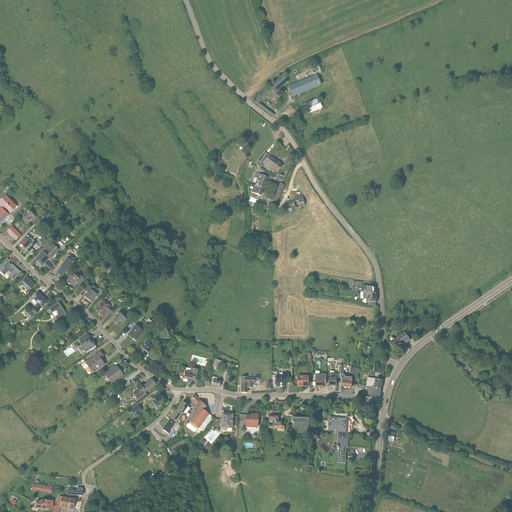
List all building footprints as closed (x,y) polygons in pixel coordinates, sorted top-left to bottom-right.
[(321,86),(316,75),(289,86),(293,97),(321,86)] [(268,87),(264,92),(268,95),(272,91),(274,94),(279,90),(273,83),(268,87)] [(265,96),(261,93),(255,100),(259,103),(265,96)] [(303,105),(307,114),(322,108),(318,98),(303,105)] [(268,155),(264,152),(258,160),(261,163),(268,155)] [(270,157),(268,156),(264,160),(265,161),(263,163),(262,164),(264,165),(265,166),(265,165),(271,169),(272,168),(277,172),(282,166),(274,159),(270,156),(270,157)] [(211,165),(214,168),(216,166),(219,163),(221,160),(218,157),(211,165)] [(268,178),(256,173),(254,178),(257,179),(254,186),(263,190),(268,179),(268,178)] [(270,180),(266,188),(274,190),(277,182),(270,180)] [(271,201),(272,201),(277,203),(284,185),(277,182),(274,190),(274,191),(271,201)] [(254,186),(248,201),(255,204),(257,200),(259,200),(261,196),(263,190),(254,186)] [(295,201),(298,200),(299,207),(305,206),(303,196),(301,197),(300,192),(296,193),(296,198),(294,198),(295,201)] [(16,207),(6,196),(0,201),(0,203),(4,208),(2,210),(0,211),(0,223),(8,216),(7,215),(9,213),(16,207)] [(28,210),(24,214),(21,218),(27,224),(32,219),(33,220),(36,217),(28,210)] [(43,216),(39,219),(39,218),(33,223),(36,226),(42,222),(41,221),(45,218),(43,216)] [(20,235),(12,227),(7,232),(15,240),(20,235)] [(29,247),(32,244),(34,241),(27,235),(25,238),(20,244),(25,249),(28,246),(29,247)] [(45,255),(49,258),(49,259),(58,250),(63,245),(59,241),(54,246),(48,252),(45,255)] [(45,250),(36,260),(42,265),(43,264),(45,266),(48,263),(46,261),(49,258),(45,255),(48,252),(54,246),(52,247),(48,243),(43,248),(45,250)] [(67,258),(57,273),(62,276),(64,272),(65,272),(73,262),(67,258)] [(8,276),(13,280),(17,276),(20,272),(12,264),(11,265),(8,263),(10,261),(7,259),(0,266),(0,271),(4,275),(8,271),(10,274),(8,276)] [(72,273),(69,277),(66,281),(73,288),(77,283),(80,285),(85,280),(79,275),(78,277),(73,273),(72,274),(72,273)] [(19,286),(26,294),(35,285),(27,278),(19,286)] [(369,293),(375,293),(375,287),(367,288),(367,285),(362,285),(362,287),(361,287),(361,282),(353,281),(352,286),(352,290),(357,290),(362,292),(363,292),(367,293),(369,293)] [(88,285),(87,287),(83,291),(87,293),(84,297),(91,302),(97,295),(95,293),(97,290),(92,285),(91,287),(88,285)] [(366,303),(371,302),(370,305),(376,306),(376,302),(375,293),(369,293),(367,293),(363,292),(363,299),(366,299),(366,303)] [(37,313),(44,305),(47,301),(38,293),(32,299),(37,303),(32,309),(37,313)] [(104,301),(100,306),(97,309),(103,314),(105,311),(110,315),(114,310),(110,306),(104,301)] [(58,303),(49,309),(52,314),(56,311),(58,315),(55,317),(58,322),(66,315),(67,316),(73,311),(70,307),(64,311),(61,307),(58,303)] [(127,320),(119,313),(112,321),(116,325),(120,320),(124,324),(127,320)] [(138,315),(136,317),(135,317),(131,322),(134,324),(138,319),(140,317),(138,315)] [(136,325),(134,327),(131,331),(133,332),(130,336),(136,341),(143,331),(136,325)] [(404,332),(399,336),(399,337),(405,344),(410,340),(407,336),(404,332)] [(88,335),(79,341),(86,352),(96,346),(93,342),(92,343),(89,340),(90,339),(88,335)] [(390,339),(392,342),(390,343),(396,351),(400,348),(405,344),(399,337),(399,336),(395,339),(394,340),(392,337),(390,339)] [(151,349),(149,348),(151,346),(147,343),(146,345),(145,344),(142,347),(139,351),(145,356),(151,349)] [(26,358),(24,359),(29,364),(35,358),(32,355),(35,353),(32,350),(30,352),(28,350),(24,354),(25,356),(24,356),(26,358)] [(100,352),(85,363),(92,373),(104,365),(99,359),(103,356),(100,352)] [(222,361),(216,359),(212,366),(213,366),(219,368),(222,361)] [(110,383),(117,378),(121,375),(116,368),(113,365),(105,371),(106,373),(104,374),(110,383)] [(187,382),(187,381),(190,381),(190,380),(192,380),(192,381),(197,382),(200,370),(191,368),(192,367),(189,367),(184,370),(184,372),(183,372),(181,373),(179,380),(183,381),(187,382)] [(276,386),(285,387),(285,383),(288,383),(289,371),(285,371),(285,373),(283,373),(279,373),(279,375),(276,375),(276,386)] [(316,374),(316,382),(316,387),(323,387),(323,384),(326,384),(327,374),(321,374),(321,373),(320,373),(320,371),(316,371),(316,374)] [(298,375),(298,381),(298,386),(309,387),(309,376),(298,375)] [(241,377),(241,388),(241,393),(247,393),(247,388),(252,388),(252,384),(255,384),(255,381),(258,381),(258,376),(255,376),(255,378),(247,378),(247,377),(241,377)] [(217,378),(212,377),(212,380),(211,386),(219,387),(221,381),(216,381),(217,378)] [(344,377),(343,382),(343,387),(351,388),(352,378),(344,377)] [(381,389),(382,381),(375,379),(370,378),(369,385),(369,387),(373,388),(381,390),(381,389)] [(142,387),(141,385),(137,387),(139,390),(133,394),(136,399),(146,392),(156,385),(152,380),(142,387)] [(371,392),(370,398),(379,399),(381,390),(373,388),(369,387),(358,384),(357,389),(371,392)] [(155,401),(148,405),(149,406),(150,406),(152,408),(164,400),(161,395),(160,393),(158,394),(159,394),(153,398),(155,401)] [(213,418),(209,414),(203,410),(206,407),(194,395),(190,399),(196,404),(200,407),(189,422),(189,423),(187,421),(184,424),(187,426),(186,426),(187,426),(183,430),(192,437),(195,433),(198,435),(201,431),(207,424),(208,425),(213,418)] [(188,410),(186,408),(188,406),(183,402),(177,410),(176,411),(182,415),(184,412),(186,413),(188,410)] [(138,405),(130,411),(135,417),(139,414),(138,413),(142,410),(138,405)] [(178,419),(182,415),(176,411),(170,419),(175,423),(176,423),(178,419)] [(222,411),(222,428),(232,429),(232,411),(222,411)] [(335,413),(335,417),(329,417),(328,430),(334,430),(334,432),(348,433),(349,419),(348,419),(348,417),(352,417),(352,413),(347,413),(347,414),(335,413)] [(245,428),(257,428),(258,415),(250,415),(250,417),(245,417),(245,428)] [(270,416),(270,421),(269,423),(273,423),(273,426),(273,428),(285,429),(285,426),(282,426),(282,421),(279,421),(279,416),(270,416)] [(294,429),(309,429),(309,417),(291,416),(291,421),(294,421),(294,429)] [(162,430),(169,434),(171,431),(173,432),(178,424),(176,423),(175,423),(170,419),(167,424),(162,430)] [(387,439),(394,440),(395,433),(389,431),(387,439)] [(347,439),(348,433),(338,432),(338,438),(337,445),(335,445),(334,444),(332,446),(334,450),(335,452),(337,452),(338,452),(338,463),(345,464),(346,452),(344,452),(344,447),(347,448),(348,439),(347,439)] [(233,456),(231,456),(231,452),(226,452),(226,456),(223,456),(223,461),(226,461),(231,461),(231,460),(233,460),(233,456)] [(51,494),(51,491),(60,492),(60,488),(52,487),(33,484),(31,490),(51,494)] [(75,500),(70,499),(62,496),(62,497),(59,496),(56,505),(55,505),(52,511),(58,511),(60,506),(73,510),(75,500)] [(40,501),(35,501),(35,508),(39,508),(39,510),(41,510),(41,509),(51,510),(52,509),(52,501),(40,501)]
